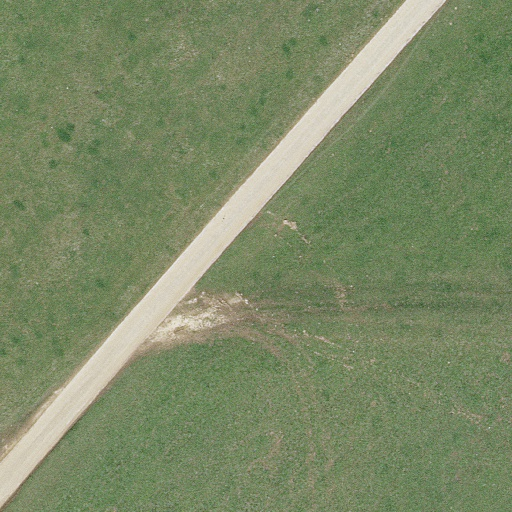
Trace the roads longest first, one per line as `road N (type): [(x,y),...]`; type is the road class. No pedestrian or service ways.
road 1 (unclassified): [(0,481),(425,0)]
road 2 (track): [(511,299),(332,291),(135,327)]
